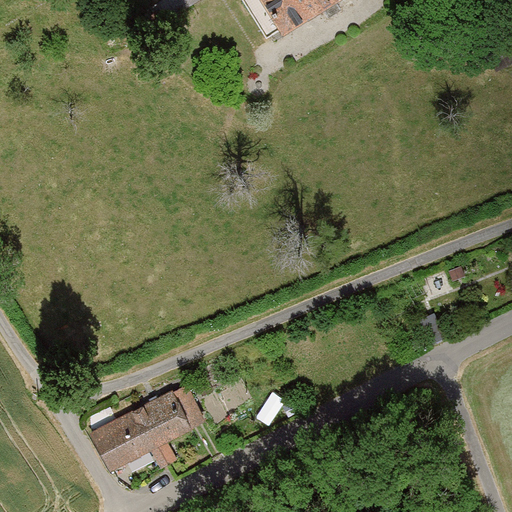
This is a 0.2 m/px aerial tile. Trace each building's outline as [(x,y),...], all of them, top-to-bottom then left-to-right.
[(161,0),(148,8),(159,25),(199,0),(161,0)] [(244,0),(266,34),(280,26),(283,32),(334,0),(244,0)] [(511,62),(511,46),(503,26),(482,36),(497,69),(511,62)] [(158,442),(203,418),(186,385),(140,409),(158,442)] [(158,442),(140,409),(89,435),(107,468),(158,442)]
